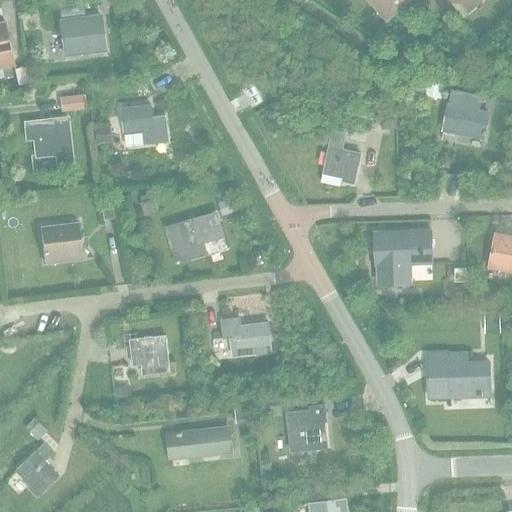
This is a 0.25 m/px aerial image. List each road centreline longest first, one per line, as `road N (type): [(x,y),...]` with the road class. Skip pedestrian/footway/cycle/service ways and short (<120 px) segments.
road 1 (unclassified): [(282,213),(163,0)]
road 2 (residential): [(282,213),(511,206)]
road 3 (residential): [(314,273),(91,301)]
road 4 (unclassified): [(407,468),(379,386),(314,273)]
road 5 (residential): [(91,301),(74,421)]
